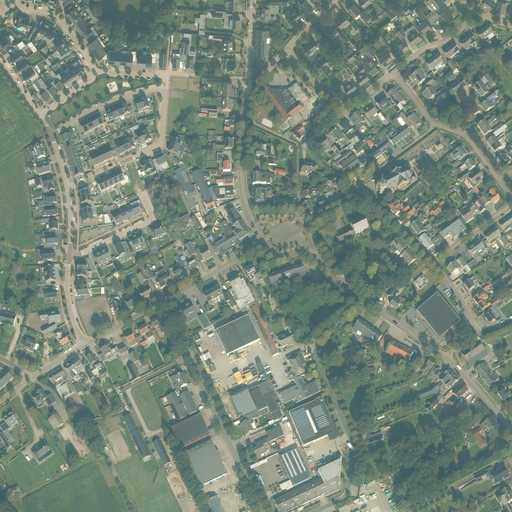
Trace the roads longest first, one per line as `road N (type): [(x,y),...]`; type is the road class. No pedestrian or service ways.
road 1 (unclassified): [(315,511),(347,492),(353,444),(315,347),(362,298)]
road 2 (unclassified): [(260,511),(163,303)]
road 3 (residential): [(164,87),(159,143),(67,188)]
road 4 (residential): [(0,18),(10,3),(57,15),(96,71)]
road 5 (residential): [(51,136),(89,112),(164,87)]
